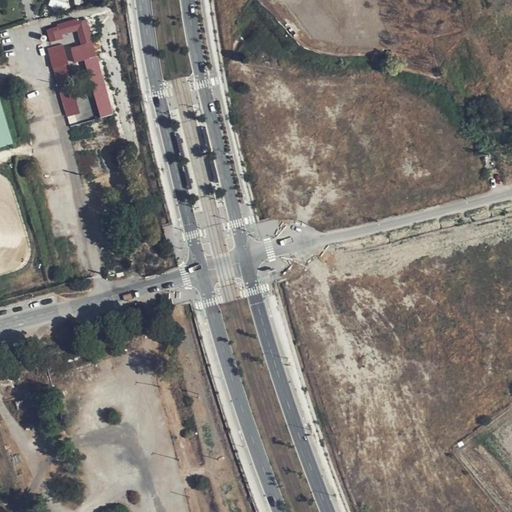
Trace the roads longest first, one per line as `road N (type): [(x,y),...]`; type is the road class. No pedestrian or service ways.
road 1 (secondary): [(143,0),(157,94),(201,270)]
road 2 (unclassified): [(511,191),(245,257)]
road 3 (secondary): [(327,511),(245,257)]
road 4 (secondary): [(245,257),(186,0)]
road 5 (secondary): [(201,270),(279,511)]
road 6 (unclassified): [(201,270),(0,324)]
